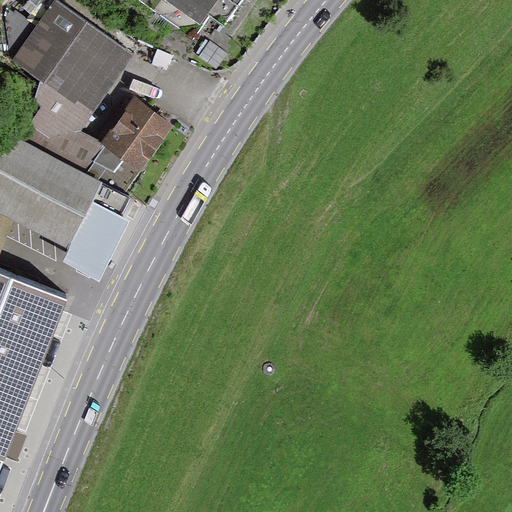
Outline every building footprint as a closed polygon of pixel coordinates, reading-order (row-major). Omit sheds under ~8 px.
[(216,0),(167,0),(202,23),(216,0)] [(127,54),(54,5),(17,58),(90,108),(127,54)] [(169,125),(135,102),(105,146),(140,169),(169,125)] [(97,181),(17,141),(0,158),(0,207),(67,241),(97,181)] [(0,460),(69,284),(0,257),(0,460)]
